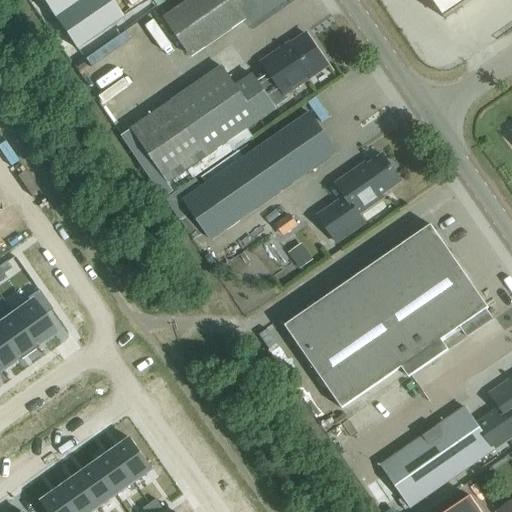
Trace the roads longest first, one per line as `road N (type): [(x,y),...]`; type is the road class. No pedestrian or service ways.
road 1 (residential): [(101,348),(98,312),(0,178)]
road 2 (residential): [(136,395),(0,492)]
road 3 (tertiary): [(511,235),(432,115)]
road 4 (residential): [(217,511),(136,395)]
road 5 (tertiary): [(432,115),(352,0)]
road 6 (residential): [(0,418),(101,348)]
